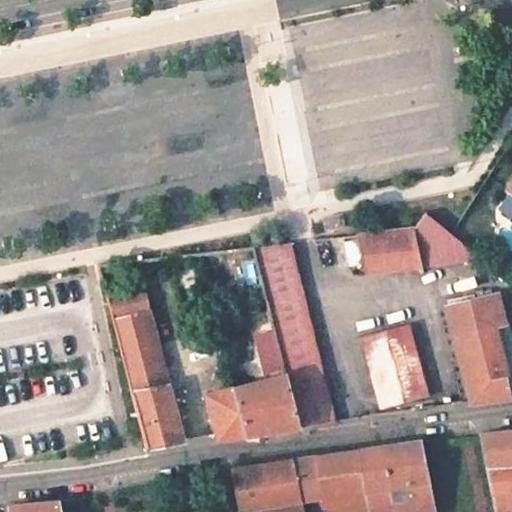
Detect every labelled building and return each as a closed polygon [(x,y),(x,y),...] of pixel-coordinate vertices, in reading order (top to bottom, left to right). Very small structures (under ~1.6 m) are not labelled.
[(511,218),(511,216),(511,200),(502,194),(493,205),(511,218)] [(414,230),(420,261),(478,256),(425,216),(414,230)] [(414,230),(355,236),(365,272),(421,266),(420,261),(414,230)] [(285,375),(286,379),(299,428),(312,426),(336,422),(290,243),(252,248),(254,256),(283,367),(285,375)] [(254,256),(237,260),(245,296),(254,298),(273,370),(283,367),(254,256)] [(496,325),(501,324),(495,296),(449,306),(461,361),(502,352),(496,325)] [(148,311),(113,318),(147,447),(183,441),(148,311)] [(407,325),(380,331),(399,403),(426,396),(407,325)] [(380,331),(358,337),(377,409),(399,403),(380,331)] [(502,352),(461,361),(470,402),(511,396),(502,352)] [(285,375),(233,388),(245,436),(273,431),(299,428),(286,379),(285,375)] [(233,388),(206,394),(216,434),(218,440),(245,436),(233,388)] [(477,433),(492,511),(511,511),(511,428),(509,429),(477,433)] [(387,446),(314,456),(323,499),(324,501),(326,511),(433,511),(420,441),(387,446)] [(304,457),(293,459),(302,502),(323,499),(314,456),(304,457)] [(262,463),(232,467),(233,469),(241,510),(242,510),(242,511),(303,511),(302,502),(293,459),(262,463)] [(31,504),(9,505),(9,511),(61,511),(59,501),(31,504)]
